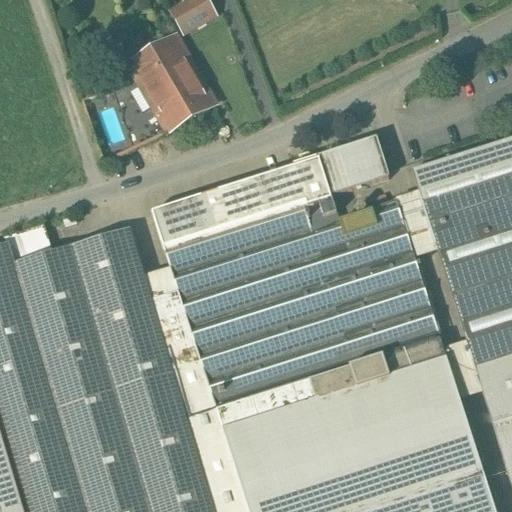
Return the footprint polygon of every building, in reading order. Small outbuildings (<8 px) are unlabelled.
[(203,0),(196,0),(171,15),(183,35),(214,17),(203,0)] [(175,40),(129,67),(168,135),(215,107),(175,40)] [(377,141),(352,149),(364,188),(389,180),(377,141)] [(511,141),(412,173),(431,225),(460,318),(475,371),(511,359),(511,141)] [(352,149),(317,160),(321,174),(331,199),(364,188),(352,149)] [(296,169),(152,215),(164,251),(321,213),(329,238),(342,234),(339,225),(331,199),(321,174),(317,160),(295,167),(296,169)] [(321,213),(164,251),(171,272),(190,332),(217,414),(218,413),(224,432),(223,432),(248,511),(371,511),(483,476),(447,362),(446,362),(440,342),(441,342),(436,326),(406,233),(397,206),(339,225),(342,234),(329,238),(321,213)] [(431,225),(406,233),(436,326),(460,318),(431,225)] [(131,233),(14,268),(85,511),(149,511),(108,371),(166,353),(145,280),(131,233)] [(8,248),(0,250),(0,511),(85,511),(14,268),(8,248)] [(217,414),(190,332),(171,272),(145,280),(166,353),(213,511),(248,511),(223,432),(224,432),(218,413),(217,414)] [(213,511),(166,353),(108,371),(149,511),(213,511)] [(511,359),(475,371),(511,486),(511,359)] [(494,511),(483,476),(371,511),(494,511)]
